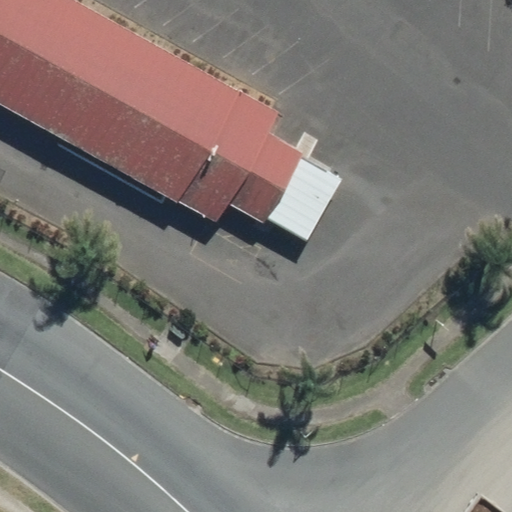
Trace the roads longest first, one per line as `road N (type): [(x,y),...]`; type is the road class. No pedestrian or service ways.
road 1 (secondary): [(184,511),(0,368)]
road 2 (unclassified): [(511,407),(399,511)]
